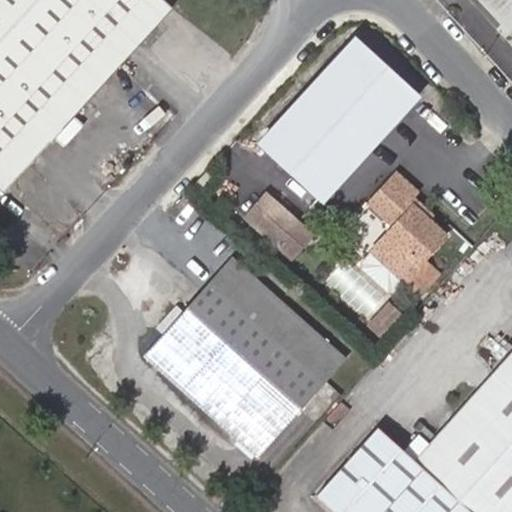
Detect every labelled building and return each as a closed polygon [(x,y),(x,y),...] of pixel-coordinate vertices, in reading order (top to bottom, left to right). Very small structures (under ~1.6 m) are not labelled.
[(0,0),(0,195),(171,10),(159,0),(0,0)] [(511,0),(478,0),(511,36),(511,0)] [(423,96),(355,34),(255,143),(324,205),(423,96)] [(201,192),(213,178),(205,171),(193,184),(201,192)] [(403,282),(423,260),(445,237),(427,220),(431,216),(411,198),(415,193),(396,175),(369,204),(393,227),(370,252),(403,282)] [(265,196),(245,219),(278,248),(297,225),(265,196)] [(297,225),(278,248),(290,258),(310,236),(297,225)] [(403,282),(370,252),(359,266),(391,295),(403,282)] [(257,457),(344,362),(229,260),(143,356),(257,457)] [(439,275),(423,260),(403,282),(419,297),(439,275)] [(376,339),(397,316),(384,304),(363,327),(376,339)] [(331,511),(511,511),(511,348),(412,460),(378,429),(375,433),(316,498),(331,511)]
